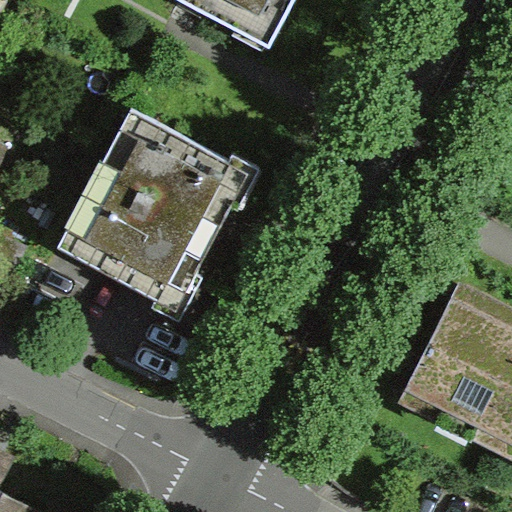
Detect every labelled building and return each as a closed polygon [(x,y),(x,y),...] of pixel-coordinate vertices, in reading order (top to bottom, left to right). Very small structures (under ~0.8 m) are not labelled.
[(192,0),(261,39),(283,0),(192,0)] [(125,103),(45,242),(177,317),(257,178),(125,103)] [(0,135),(0,170),(13,141),(0,135)] [(511,302),(458,275),(398,396),(511,452),(511,302)] [(0,445),(0,511),(48,511),(0,485),(0,466),(9,451),(0,445)]
